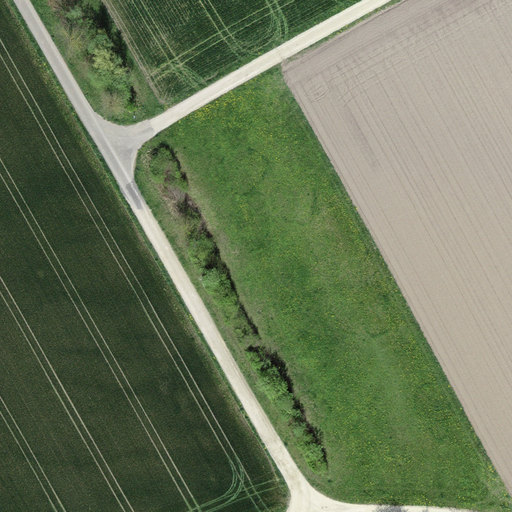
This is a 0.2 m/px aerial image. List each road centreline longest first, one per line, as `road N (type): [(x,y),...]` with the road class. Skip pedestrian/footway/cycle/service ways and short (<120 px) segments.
road 1 (track): [(301,511),(23,0)]
road 2 (track): [(385,0),(111,151)]
